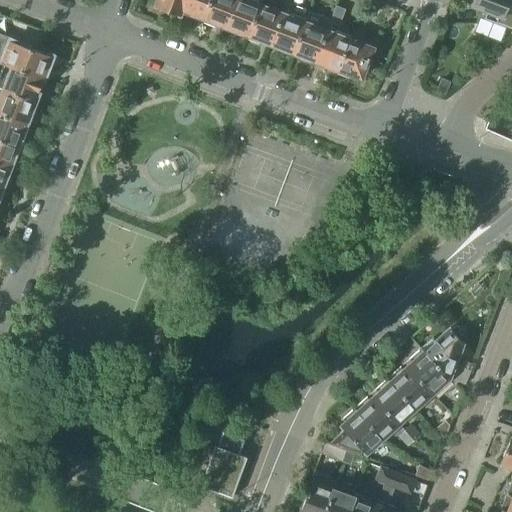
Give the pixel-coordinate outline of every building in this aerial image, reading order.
[(178,16),(180,10),(183,0),(156,0),(154,7),(178,16)] [(183,0),(180,10),(189,13),(188,15),(201,20),(208,0),(183,0)] [(215,23),(224,27),(234,0),(208,0),(201,20),(215,25),(215,23)] [(233,32),(246,37),(258,5),(260,0),(234,0),(224,27),(234,30),(233,32)] [(511,0),(471,0),(469,7),(476,10),(476,8),(486,11),(483,19),(495,24),(498,16),(502,17),(507,2),(511,3),(511,0)] [(278,49),(291,54),(303,23),(303,22),(307,11),(285,3),(281,14),(280,14),(269,44),(278,47),(278,49)] [(260,40),(269,44),(280,14),(258,5),(246,37),(259,42),(260,40)] [(323,66),(335,71),(347,40),(334,35),(344,10),(334,6),(325,31),(314,61),(323,65),(323,66)] [(305,58),(314,61),(325,31),(303,23),(291,54),(304,59),(305,58)] [(0,63),(4,65),(42,79),(43,75),(45,76),(50,60),(49,59),(47,55),(48,55),(37,51),(37,52),(36,51),(33,50),(31,47),(25,45),(23,46),(10,41),(11,39),(0,35),(0,63)] [(347,40),(335,71),(349,76),(349,75),(359,78),(371,49),(347,40)] [(0,74),(0,87),(4,89),(34,100),(42,79),(4,65),(0,74)] [(0,113),(25,123),(29,114),(32,112),(34,106),(33,103),(34,100),(4,89),(3,91),(0,90),(0,113)] [(0,113),(0,139),(17,146),(17,145),(20,143),(23,137),(21,133),(25,123),(0,113)] [(0,165),(8,169),(12,159),(15,157),(17,151),(16,148),(17,146),(0,139),(0,165)] [(0,165),(0,189),(3,181),(6,179),(8,174),(7,170),(8,169),(0,165)] [(432,339),(420,349),(447,379),(453,385),(457,382),(464,384),(470,371),(453,364),(461,342),(460,341),(462,340),(462,339),(463,337),(464,336),(464,334),(463,332),(463,331),(462,329),(460,328),(459,327),(457,327),(455,327),(453,327),(452,328),(450,330),(449,329),(434,342),(432,339)] [(411,363),(407,366),(432,393),(447,379),(420,349),(408,359),(411,363)] [(400,367),(387,378),(410,404),(414,408),(432,393),(407,366),(403,370),(400,367)] [(378,393),(373,397),(397,423),(414,408),(410,404),(387,378),(375,390),(378,393)] [(440,395),(437,398),(450,412),(451,414),(454,411),(440,395)] [(366,397),(355,408),(382,438),(397,423),(373,397),(369,401),(366,397)] [(450,412),(437,398),(433,401),(440,409),(439,410),(445,417),(450,412)] [(382,438),(355,408),(342,419),(345,422),(340,426),(343,430),(328,443),(346,450),(353,453),(361,456),(382,438)] [(409,423),(403,428),(411,437),(417,432),(409,423)] [(411,437),(403,428),(397,434),(405,443),(411,437)] [(199,486),(202,486),(231,497),(231,496),(234,487),(235,487),(235,486),(238,478),(239,477),(238,477),(242,468),(242,467),(245,459),(246,458),(237,454),(238,453),(238,454),(244,439),(243,439),(223,432),(223,431),(217,446),(218,446),(217,447),(214,446),(214,447),(211,455),(210,456),(211,457),(207,465),(207,466),(204,475),(203,476),(200,484),(199,486)] [(511,511),(511,438),(510,438),(500,463),(511,468),(511,472),(510,478),(511,479),(498,511),(511,511)] [(320,454),(342,462),(346,450),(328,443),(328,444),(324,442),(320,454)] [(431,472),(430,472),(418,464),(414,476),(428,481),(431,472)] [(376,480),(384,483),(389,471),(381,468),(376,480)] [(389,471),(384,483),(409,492),(414,480),(389,471)] [(298,511),(322,511),(335,480),(313,472),(298,511)] [(322,511),(347,511),(353,496),(332,488),(335,480),(322,511)] [(347,511),(372,511),(377,501),(376,501),(375,504),(353,496),(347,511)] [(377,501),(372,511),(395,511),(397,509),(377,501)]
